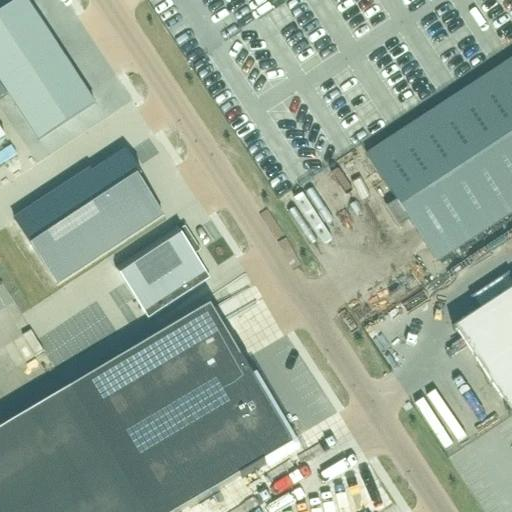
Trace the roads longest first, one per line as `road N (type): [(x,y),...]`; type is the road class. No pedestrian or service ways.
road 1 (unclassified): [(105,0),(443,511)]
road 2 (unknown): [(365,394),(468,297),(511,276)]
